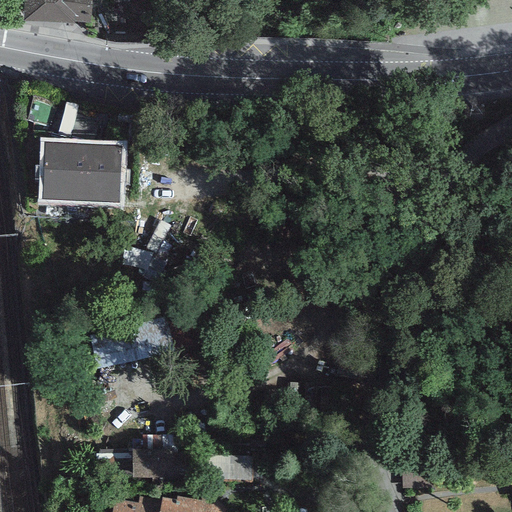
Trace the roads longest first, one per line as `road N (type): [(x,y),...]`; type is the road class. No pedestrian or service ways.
road 1 (secondary): [(0,46),(230,79),(427,80),(511,70)]
road 2 (residential): [(396,511),(374,454),(378,399),(449,184),(463,160),(511,124)]
